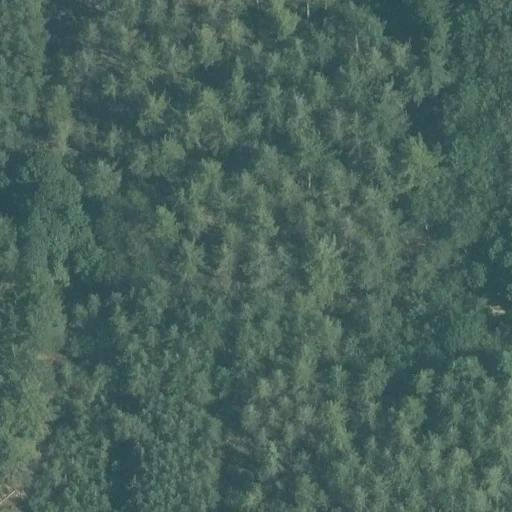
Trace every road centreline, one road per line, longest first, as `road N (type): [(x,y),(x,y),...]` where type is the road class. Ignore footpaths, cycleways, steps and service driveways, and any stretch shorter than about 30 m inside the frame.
road 1 (track): [(121,0),(18,511)]
road 2 (track): [(0,295),(511,311)]
